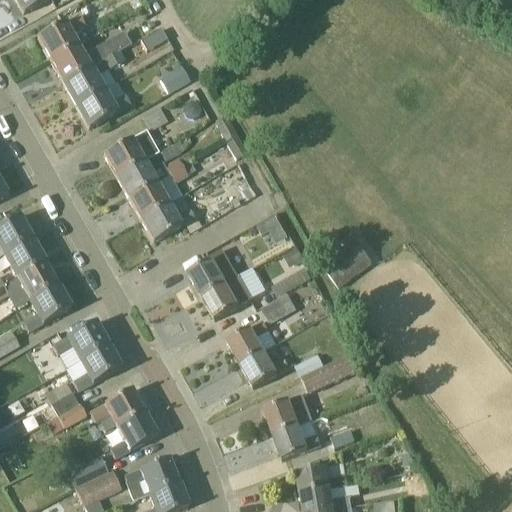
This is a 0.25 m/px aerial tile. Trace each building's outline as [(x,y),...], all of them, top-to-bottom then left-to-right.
[(13,0),(23,18),(54,0),(13,0)] [(69,36),(84,28),(79,18),(37,42),(50,65),(77,49),(69,36)] [(152,50),(173,38),(167,28),(146,40),(152,50)] [(77,49),(50,65),(63,87),(118,56),(131,48),(123,36),(82,58),(77,49)] [(118,56),(63,87),(76,110),(103,95),(95,81),(123,65),(118,56)] [(188,85),(180,72),(160,83),(167,97),(188,85)] [(115,87),(103,95),(76,110),(89,133),(130,109),(125,99),(122,100),(115,87)] [(226,120),(214,126),(225,145),(237,139),(226,120)] [(145,135),(104,159),(116,181),(143,165),(136,153),(150,144),(145,135)] [(237,140),(226,147),(236,163),(247,156),(237,140)] [(184,154),(179,145),(160,156),(165,165),(184,154)] [(183,172),(178,162),(165,169),(163,166),(148,174),(143,165),(116,181),(129,203),(155,188),(170,179),(183,172)] [(183,172),(170,179),(175,188),(188,181),(183,172)] [(141,224),(168,209),(155,188),(129,203),(141,224)] [(168,209),(141,224),(153,246),(195,223),(190,213),(175,222),(168,209)] [(0,252),(4,259),(31,243),(18,220),(0,230),(0,252)] [(275,220),(258,231),(263,239),(270,236),(276,247),(288,241),(275,220)] [(17,282),(44,266),(31,243),(4,259),(17,282)] [(355,245),(322,269),(339,292),(371,268),(355,245)] [(283,259),(290,271),(303,263),(297,251),(283,259)] [(217,274),(230,266),(225,257),(189,277),(202,301),(225,288),(224,287),(217,274)] [(17,282),(3,289),(0,291),(0,302),(7,299),(14,313),(29,304),(57,289),(44,266),(17,282)] [(310,281),(305,272),(271,291),(277,300),(310,281)] [(225,288),(202,301),(215,325),(251,305),(246,295),(245,295),(237,280),(224,287),(225,288)] [(29,304),(37,318),(23,326),(29,336),(70,312),(57,289),(29,304)] [(288,298),(263,312),(271,327),(296,312),(288,298)] [(256,342),(269,335),(263,325),(227,345),(240,369),(264,356),(256,342)] [(94,327),(53,350),(58,359),(72,352),(79,365),(107,350),(94,327)] [(8,335),(0,340),(0,360),(17,350),(8,335)] [(120,373),(107,350),(79,365),(87,379),(73,386),(78,396),(120,373)] [(290,372),(285,363),(272,370),(264,356),(240,369),(254,393),(290,372)] [(318,358),(294,370),(300,383),(324,371),(318,358)] [(363,373),(356,358),(302,383),(309,398),(363,373)] [(132,394),(90,417),(95,426),(109,418),(116,432),(144,416),(132,394)] [(71,397),(51,409),(57,420),(78,409),(71,397)] [(313,425),(307,410),(303,400),(264,414),(273,439),(298,430),(313,425)] [(78,409),(57,420),(63,432),(84,420),(78,409)] [(144,416),(116,432),(124,446),(110,454),(115,463),(157,440),(144,416)] [(318,440),(303,445),(298,430),(273,439),(283,465),(322,451),(318,440)] [(354,447),(349,434),(330,442),(335,454),(354,447)] [(251,448),(225,455),(229,470),(255,463),(251,448)] [(402,458),(405,471),(414,470),(411,456),(402,458)] [(169,463),(124,480),(128,490),(129,489),(135,505),(148,500),(179,488),(169,463)] [(89,466),(66,477),(74,494),(97,482),(89,466)] [(329,482),(345,479),(343,468),(296,476),(300,498),(330,493),(329,482)] [(84,511),(85,511),(84,511),(101,511),(98,504),(119,494),(110,476),(97,482),(74,494),(84,511)] [(414,495),(425,495),(424,482),(413,482),(414,495)] [(152,511),(187,511),(188,511),(179,488),(148,500),(152,511)] [(330,493),(300,498),(302,511),(347,511),(351,511),(349,501),(332,503),(330,493)] [(272,504),(272,511),(293,511),(293,503),(272,504)]
